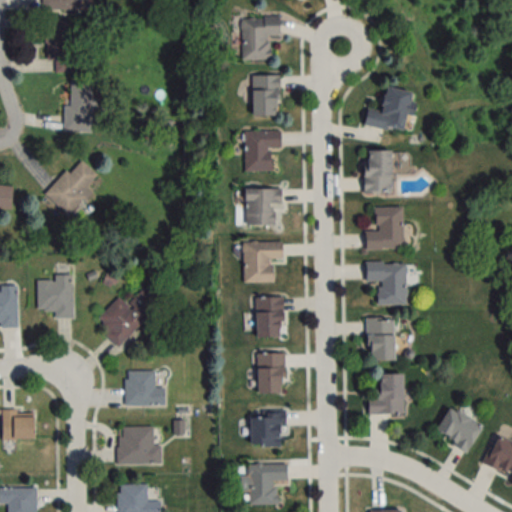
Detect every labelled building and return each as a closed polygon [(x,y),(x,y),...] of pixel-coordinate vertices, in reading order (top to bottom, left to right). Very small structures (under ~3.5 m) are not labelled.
[(41,0),(42,10),(80,10),(79,0),(41,0)] [(240,17),(241,60),(269,60),(269,36),(278,36),(278,16),(240,17)] [(44,60),(54,60),(54,72),(77,72),(77,21),(44,21),(44,60)] [(250,76),(250,117),(277,117),(277,76),(250,76)] [(62,105),(62,133),(91,133),(91,81),(69,81),(69,105),(62,105)] [(365,109),(362,127),(402,133),(409,92),(383,88),(379,111),(365,109)] [(269,171),(269,149),(278,149),(278,131),(244,131),(244,171),(269,171)] [(389,151),(362,151),(362,193),(389,193),(389,151)] [(44,194),(68,218),(92,193),(86,187),(96,176),(78,158),(44,194)] [(244,225),(277,225),(277,189),(244,189),(244,225)] [(363,231),(363,249),(402,248),(401,206),(373,207),(373,231),(363,231)] [(242,282),(270,282),(270,259),(280,259),(280,241),(242,241),(242,282)] [(405,261),(363,261),(363,281),(376,281),(376,304),(405,304),(405,261)] [(52,318),(71,318),(71,277),(36,277),(36,313),(52,313),(52,318)] [(118,297),(93,321),(117,346),(157,308),(141,291),(126,305),(118,297)] [(282,338),(282,297),(253,297),(253,338),(282,338)] [(392,318),(364,319),(365,361),(393,361),(392,318)] [(283,354),(255,354),(255,394),(283,394),(283,354)] [(164,407),(164,388),(154,388),(154,372),(124,372),(124,407),(164,407)] [(401,375),(374,375),(375,397),(366,397),(366,415),(401,415),(401,375)] [(480,426),(447,407),(432,434),(466,452),(480,426)] [(0,439),(33,439),(33,417),(16,417),(16,411),(0,410),(0,439)] [(249,447),(283,447),(283,414),(249,414),(249,447)] [(160,465),(160,442),(158,442),(158,428),(117,428),(117,465),(160,465)] [(511,444),(496,436),(482,462),(511,478),(511,444)] [(285,482),(285,464),(247,464),(247,506),(275,506),(275,482),(285,482)] [(158,511),(159,500),(147,500),(147,484),(116,484),(115,511),(158,511)] [(34,511),(34,488),(0,488),(0,502),(6,503),(6,511),(34,511)]
